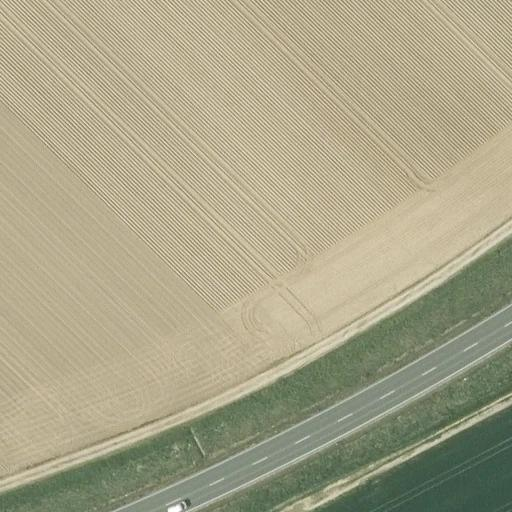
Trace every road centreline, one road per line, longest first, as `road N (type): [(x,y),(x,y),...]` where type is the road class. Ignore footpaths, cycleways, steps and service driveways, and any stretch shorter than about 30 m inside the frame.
road 1 (track): [(511,224),(418,291),(176,425),(0,487)]
road 2 (primary): [(147,511),(342,421),(511,322)]
road 3 (track): [(511,392),(279,511)]
